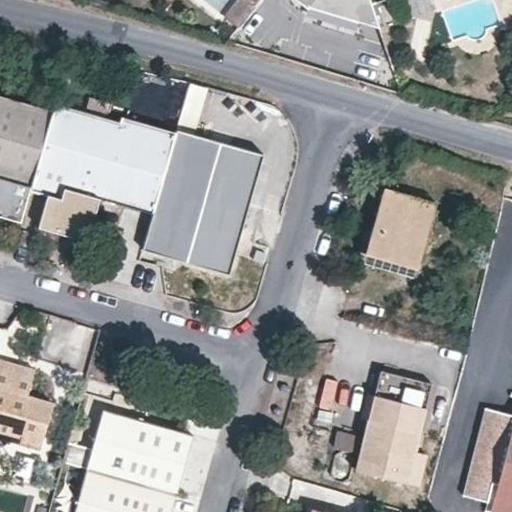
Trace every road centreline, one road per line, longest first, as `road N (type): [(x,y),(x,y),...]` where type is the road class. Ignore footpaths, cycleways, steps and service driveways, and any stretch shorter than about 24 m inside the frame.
road 1 (residential): [(345,102),(0,18)]
road 2 (residential): [(0,274),(273,353)]
road 3 (residential): [(345,102),(273,353)]
road 4 (unknown): [(511,303),(471,404),(454,480),(458,511)]
road 5 (residential): [(511,145),(345,102)]
road 6 (residential): [(273,353),(228,511)]
